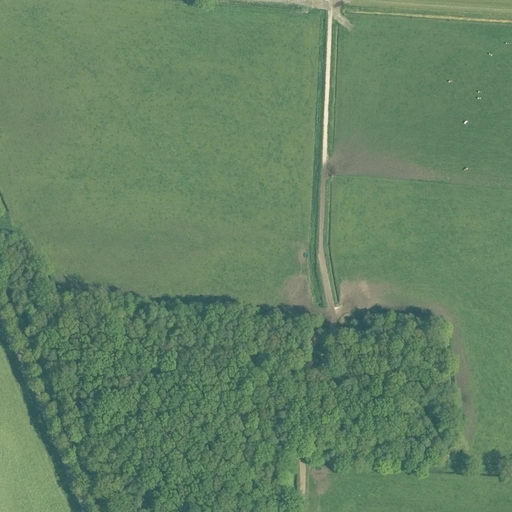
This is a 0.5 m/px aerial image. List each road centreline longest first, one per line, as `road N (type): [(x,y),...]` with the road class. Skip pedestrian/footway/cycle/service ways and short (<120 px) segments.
road 1 (track): [(330,0),(321,259),(330,333),(300,436),(302,511)]
road 2 (unclassified): [(89,511),(0,309)]
